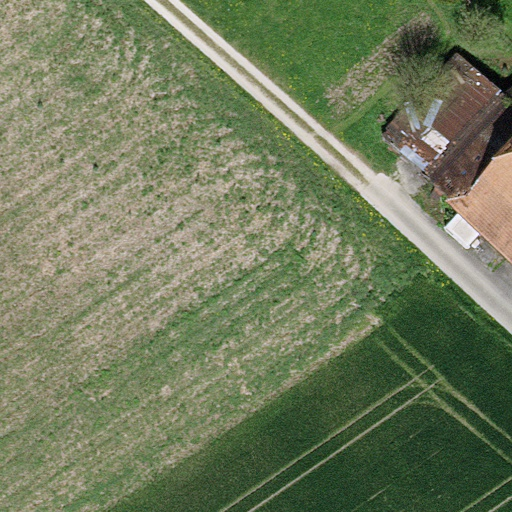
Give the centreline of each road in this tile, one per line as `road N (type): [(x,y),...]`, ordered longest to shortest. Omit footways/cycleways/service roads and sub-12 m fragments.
road 1 (track): [(386,204),(169,0)]
road 2 (residential): [(511,323),(386,204)]
